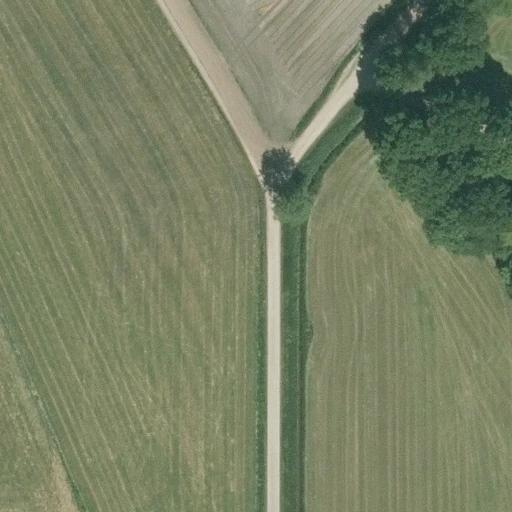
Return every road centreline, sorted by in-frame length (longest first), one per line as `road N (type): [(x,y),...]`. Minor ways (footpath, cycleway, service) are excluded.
road 1 (unclassified): [(273,511),(275,208)]
road 2 (unclassified): [(397,28),(291,159),(275,208)]
road 3 (track): [(280,179),(171,0)]
